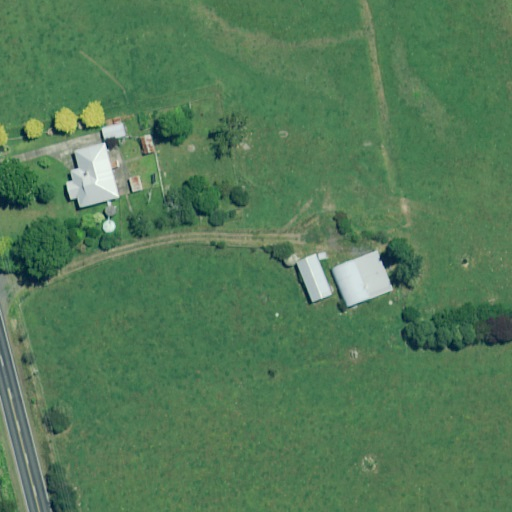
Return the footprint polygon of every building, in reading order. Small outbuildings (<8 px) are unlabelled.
[(126,135),(123,123),(104,129),(107,141),(126,135)] [(152,134),(141,137),(147,156),(158,152),(152,134)] [(121,197),(106,144),(77,151),(82,169),(73,171),(76,181),(68,183),(73,199),(79,197),(82,207),(121,197)] [(394,290),(379,251),(333,269),(348,307),(394,290)] [(333,295),(320,262),(329,258),(327,252),(317,256),(299,262),(314,302),(333,295)]
